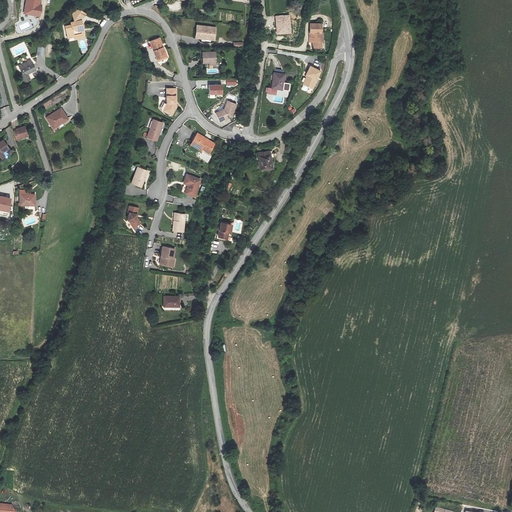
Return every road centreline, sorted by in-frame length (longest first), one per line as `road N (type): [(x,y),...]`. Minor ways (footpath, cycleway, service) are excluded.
road 1 (tertiary): [(248,511),(226,467),(207,321),(329,114),(350,51)]
road 2 (residential): [(27,106),(82,68),(115,17),(140,11),(168,30),(193,109)]
road 3 (residential): [(245,139),(271,137),(299,119),(323,91),(337,56),(350,51)]
road 4 (residential): [(261,0),(261,70),(245,139)]
road 5 (unclassified): [(193,109),(163,149),(152,237)]
